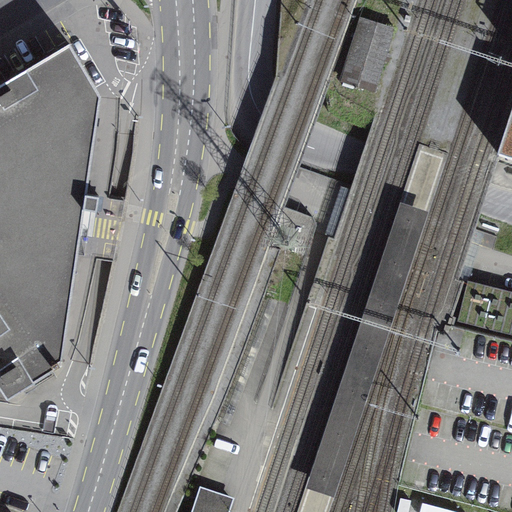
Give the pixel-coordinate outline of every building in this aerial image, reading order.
[(360,12),(344,79),(380,88),(396,21),(360,12)] [(101,103),(65,49),(0,88),(0,384),(9,399),(62,362),(83,224),(101,103)] [(511,119),(498,162),(511,165),(511,119)] [(429,209),(400,200),(306,486),(334,495),(429,209)] [(511,331),(511,288),(470,283),(464,325),(511,331)] [(231,511),(226,510),(230,498),(201,489),(193,511),(231,511)]
